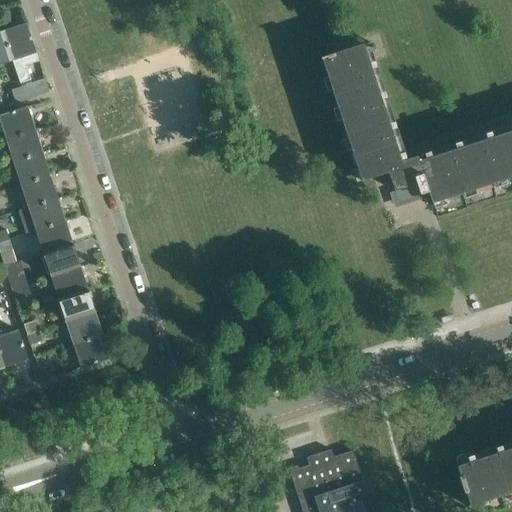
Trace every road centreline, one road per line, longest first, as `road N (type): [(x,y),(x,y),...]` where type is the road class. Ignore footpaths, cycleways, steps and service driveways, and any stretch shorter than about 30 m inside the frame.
road 1 (residential): [(183,436),(34,0)]
road 2 (unclassified): [(183,436),(511,333)]
road 3 (unclassified): [(23,487),(183,436)]
